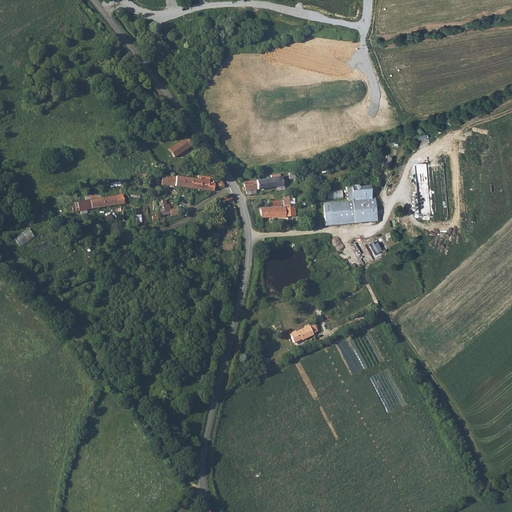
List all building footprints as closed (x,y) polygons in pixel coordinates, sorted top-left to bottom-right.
[(173,144),(167,149),(173,157),(190,144),(184,135),(173,144)] [(435,216),(430,164),(415,165),(420,217),(435,216)] [(295,169),(289,170),(290,178),(304,175),(303,170),(295,171),(295,169)] [(195,176),(195,184),(216,186),(216,182),(220,182),(220,177),(215,177),(215,174),(198,173),(198,176),(195,176)] [(258,179),(246,180),(247,188),(257,186),(258,186),(266,185),(265,173),(257,174),(258,179)] [(268,173),(265,173),(266,185),(286,184),(286,176),(268,177),(268,173)] [(165,182),(195,184),(195,176),(165,174),(165,182)] [(315,177),(318,186),(324,184),(322,175),(315,177)] [(117,179),(113,180),(114,187),(117,186),(117,184),(126,182),(125,178),(117,179)] [(370,184),(351,185),(352,199),(371,197),(370,184)] [(329,199),(344,198),(343,190),(328,191),(329,199)] [(79,205),(77,206),(79,211),(127,199),(125,191),(102,196),(100,191),(89,194),(90,199),(78,202),(79,205)] [(296,191),(285,192),(286,203),(297,202),(296,191)] [(171,196),(163,197),(163,206),(172,205),(171,196)] [(223,202),(225,206),(234,202),(232,198),(223,202)] [(330,203),(331,216),(324,217),(325,224),(377,220),(375,199),(330,203)] [(269,204),(263,205),(263,214),(298,211),(297,202),(286,203),(269,204)] [(30,229),(15,238),(20,247),(36,238),(30,229)] [(376,240),(377,243),(374,245),(380,257),(390,252),(382,237),(376,240)] [(314,323),(309,325),(313,334),(318,331),(314,323)] [(313,334),(309,325),(308,325),(304,327),(304,328),(289,335),(293,343),(301,340),(302,341),(314,336),(313,334)]
